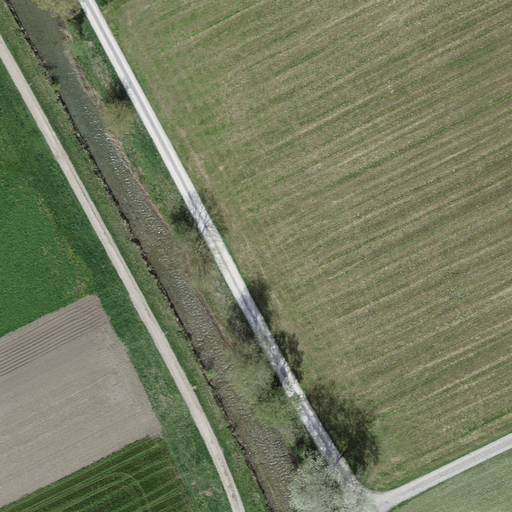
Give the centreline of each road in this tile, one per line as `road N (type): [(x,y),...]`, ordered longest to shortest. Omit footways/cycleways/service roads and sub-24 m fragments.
road 1 (track): [(369,511),(331,458),(84,0)]
road 2 (track): [(0,49),(200,408),(240,511)]
road 3 (track): [(377,511),(511,445)]
